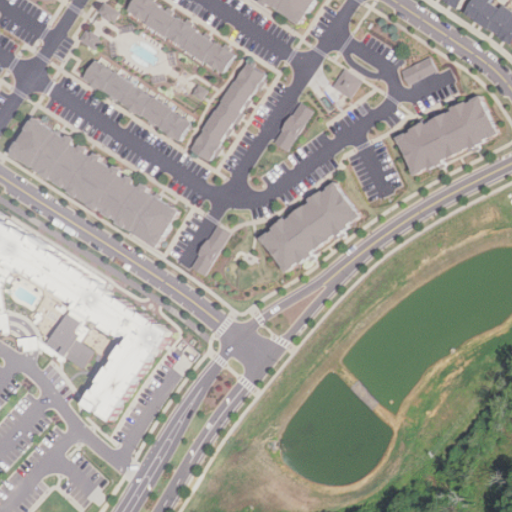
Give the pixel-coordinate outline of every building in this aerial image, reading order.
[(239,55),(155,0),(137,0),(131,10),(227,73),(239,55)] [(320,0),(263,0),(303,26),(320,0)] [(469,0),(465,8),(452,0),(469,0)] [(478,0),(470,13),(511,41),(511,8),(499,0),(478,0)] [(100,13),(117,23),(123,12),(106,2),(100,13)] [(105,39),(88,29),(82,40),(99,50),(105,39)] [(402,69),(408,84),(438,72),(432,57),(402,69)] [(86,79),(184,139),(196,120),(98,60),(86,79)] [(269,74),(250,62),(193,148),(213,161),(269,74)] [(353,99),(365,80),(347,68),(334,86),(353,99)] [(417,176),(502,135),(483,94),(398,135),(417,176)] [(292,151),(315,109),(300,101),(277,143),(292,151)] [(13,154),(159,248),(182,213),(151,192),(152,190),(116,167),(117,165),(71,136),(71,135),(38,114),(13,154)] [(287,273),(314,256),(312,252),(363,219),(339,180),(312,197),(314,201),(262,234),(287,273)] [(0,215),(0,274),(3,276),(5,278),(3,280),(8,284),(13,277),(8,274),(13,266),(75,305),(54,339),(50,337),(47,342),(63,352),(85,366),(95,351),(81,342),(89,328),(83,325),(86,321),(84,320),(88,315),(123,337),(127,331),(135,336),(129,345),(127,343),(118,357),(120,359),(115,367),(112,365),(102,382),(103,382),(98,390),(97,389),(88,403),(117,421),(126,407),(124,406),(130,398),(131,400),(141,384),(138,383),(144,374),(147,376),(155,362),(153,361),(159,351),(161,352),(165,346),(168,348),(175,337),(173,336),(176,331),(163,322),(162,324),(158,321),(159,319),(145,310),(144,312),(136,307),(137,305),(124,297),(123,299),(114,293),(115,291),(107,286),(109,283),(103,279),(101,280),(93,275),(94,273),(81,264),(80,267),(70,261),(71,259),(58,250),(57,252),(49,248),(52,244),(38,234),(37,236),(23,228),(22,229),(0,215)] [(231,233),(218,224),(190,266),(204,275),(231,233)]
